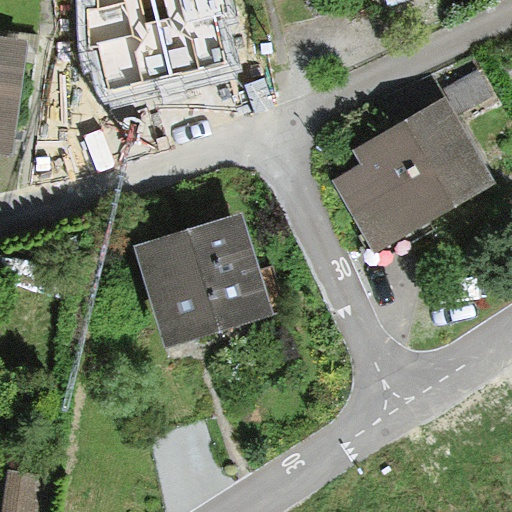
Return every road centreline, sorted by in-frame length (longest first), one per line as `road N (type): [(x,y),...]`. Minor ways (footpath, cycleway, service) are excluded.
road 1 (residential): [(398,407),(266,135)]
road 2 (residential): [(266,135),(0,208)]
road 3 (residential): [(511,17),(266,135)]
road 4 (unclassified): [(238,511),(398,407)]
road 5 (unclassified): [(398,407),(511,334)]
